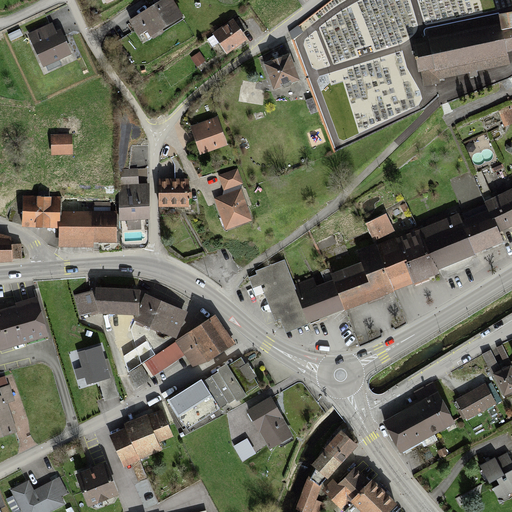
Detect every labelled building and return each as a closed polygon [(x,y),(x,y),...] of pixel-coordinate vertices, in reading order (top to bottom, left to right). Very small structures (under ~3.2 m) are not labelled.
[(173,0),(160,0),(128,20),(138,36),(146,31),(150,37),(183,16),(173,0)] [(502,28),(414,47),(422,83),(511,64),(509,54),(511,52),(511,15),(500,18),(502,28)] [(233,23),(213,36),(226,56),(246,43),(233,23)] [(50,26),(29,35),(43,67),(70,55),(61,35),(55,38),(50,26)] [(199,51),(190,58),(196,67),(206,61),(199,51)] [(290,57),(266,67),(276,91),(300,81),(290,57)] [(310,115),(317,112),(312,99),(305,102),(310,115)] [(511,110),(511,108),(499,113),(505,127),(511,124),(511,110)] [(216,122),(193,129),(201,155),(224,147),(216,122)] [(52,138),(51,155),(72,156),(73,138),(52,138)] [(498,163),(490,166),(493,171),(501,168),(498,163)] [(237,172),(219,178),(224,192),(241,187),(237,172)] [(120,187),(137,187),(137,177),(120,177),(120,187)] [(188,182),(160,182),(160,210),(188,209),(188,182)] [(120,187),(120,221),(148,221),(148,187),(137,187),(120,187)] [(241,192),(214,200),(224,231),(250,222),(241,192)] [(511,192),(486,206),(489,212),(499,234),(511,228),(511,192)] [(60,202),(23,202),(23,229),(60,229),(60,216),(60,202)] [(462,224),(489,212),(486,206),(459,217),(462,224)] [(462,224),(474,255),(503,244),(499,234),(489,212),(462,224)] [(118,215),(60,216),(60,229),(60,249),(95,249),(95,245),(118,245),(118,215)] [(428,229),(450,220),(448,215),(426,224),(428,229)] [(428,229),(398,241),(415,283),(441,272),(440,269),(474,255),(462,224),(459,217),(450,220),(428,229)] [(374,243),(392,236),(385,220),(368,227),(374,243)] [(376,246),(394,291),(415,283),(398,241),(395,234),(392,236),(374,243),(376,246)] [(0,262),(11,262),(11,260),(11,247),(11,240),(0,235),(0,262)] [(361,265),(375,299),(394,291),(376,246),(357,254),(361,265)] [(11,247),(11,260),(21,260),(21,247),(11,247)] [(285,335),(309,325),(294,287),(283,261),(255,272),(256,275),(248,279),(252,289),(260,286),(275,322),(279,321),(285,335)] [(361,265),(332,277),(334,283),(345,311),(375,299),(361,265)] [(345,311),(334,283),(316,290),(312,280),(294,287),(309,325),(345,311)] [(96,290),(74,298),(80,317),(99,311),(99,300),(96,290)] [(139,314),(140,293),(99,293),(99,300),(99,311),(99,317),(138,317),(139,314)] [(176,311),(147,298),(139,314),(138,317),(136,322),(166,335),(176,311)] [(37,302),(0,313),(0,347),(2,353),(48,338),(37,302)] [(213,320),(190,334),(206,360),(207,363),(231,348),(213,320)] [(192,369),(206,360),(190,334),(176,343),(192,369)] [(101,345),(77,353),(82,367),(74,370),(77,380),(84,378),(86,385),(94,382),(94,383),(98,382),(104,401),(119,397),(107,358),(105,359),(101,345)] [(217,373),(219,375),(226,387),(235,401),(258,386),(243,361),(230,369),(228,366),(217,373)] [(142,369),(129,375),(136,388),(149,382),(142,369)] [(511,379),(508,370),(493,377),(504,400),(511,395),(511,379)] [(231,399),(215,373),(168,400),(183,427),(231,399)] [(414,395),(420,405),(436,395),(431,385),(414,395)] [(0,390),(0,394),(1,399),(3,404),(13,401),(8,388),(6,388),(0,390)] [(483,388),(457,402),(466,418),(492,404),(483,388)] [(420,405),(387,423),(402,451),(452,423),(436,395),(420,405)] [(0,399),(0,437),(13,434),(3,404),(1,399),(0,399)] [(270,400),(248,414),(270,449),(292,435),(270,400)] [(146,418),(158,444),(172,438),(160,412),(146,418)] [(124,427),(126,432),(138,461),(161,451),(158,444),(146,418),(124,427)] [(100,443),(112,472),(138,461),(126,432),(100,443)] [(342,434),(313,465),(317,470),(328,479),(357,448),(342,434)] [(511,467),(505,455),(481,468),(499,499),(511,491),(511,467)] [(99,463),(70,473),(81,504),(110,494),(99,463)] [(346,511),(395,511),(400,508),(373,482),(371,484),(355,468),(337,486),(333,483),(325,491),(346,511)] [(317,470),(309,482),(321,490),(328,479),(317,470)] [(63,491),(56,478),(29,492),(24,482),(10,489),(22,511),(40,511),(60,502),(56,495),(63,491)] [(307,481),(298,511),(302,511),(313,511),(321,490),(309,482),(307,481)] [(147,487),(141,490),(147,501),(153,497),(147,487)]
